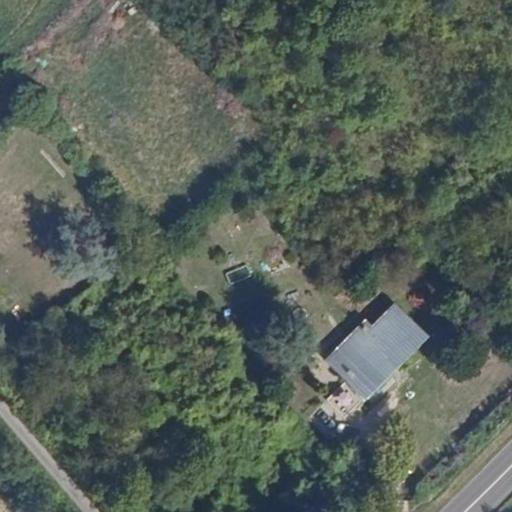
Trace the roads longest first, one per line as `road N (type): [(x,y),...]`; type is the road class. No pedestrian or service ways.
road 1 (unclassified): [(392,511),(146,255),(0,354)]
road 2 (unclassified): [(0,409),(88,511)]
